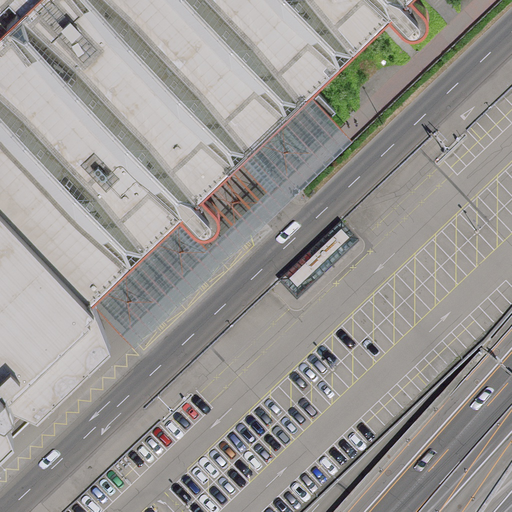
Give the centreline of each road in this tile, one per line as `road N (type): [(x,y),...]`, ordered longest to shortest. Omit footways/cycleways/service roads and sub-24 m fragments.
road 1 (primary): [(511,31),(6,511)]
road 2 (motorway): [(511,372),(420,491)]
road 3 (motorway): [(511,394),(420,491)]
